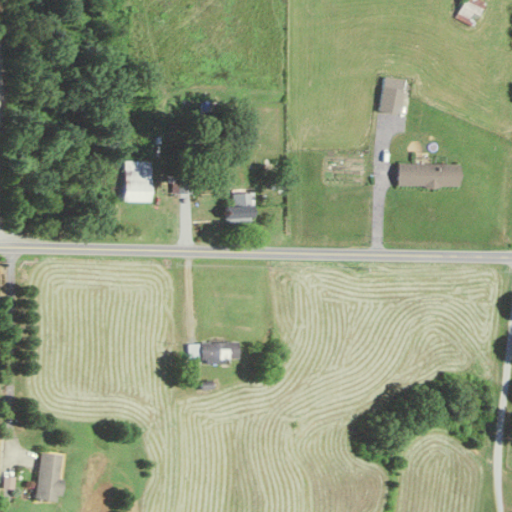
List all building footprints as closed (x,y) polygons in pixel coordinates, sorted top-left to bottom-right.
[(480,0),(458,0),(458,22),(480,22),(480,0)] [(404,79),(382,75),(377,110),(399,113),(404,79)] [(149,201),(149,160),(123,160),(123,201),(149,201)] [(396,186),(460,186),(460,163),(396,163),(396,186)] [(230,206),(224,206),(224,222),(251,222),(251,193),(230,193),(230,206)] [(236,342),(186,342),(186,360),(198,360),(198,363),(236,363),(236,342)] [(40,451),(35,499),(58,502),(63,454),(40,451)]
